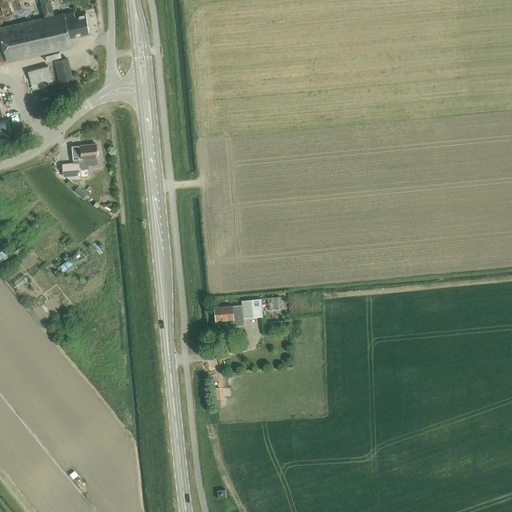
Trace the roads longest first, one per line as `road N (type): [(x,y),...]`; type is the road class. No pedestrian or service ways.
road 1 (secondary): [(187,511),(144,84)]
road 2 (unclassified): [(0,165),(35,151),(113,90)]
